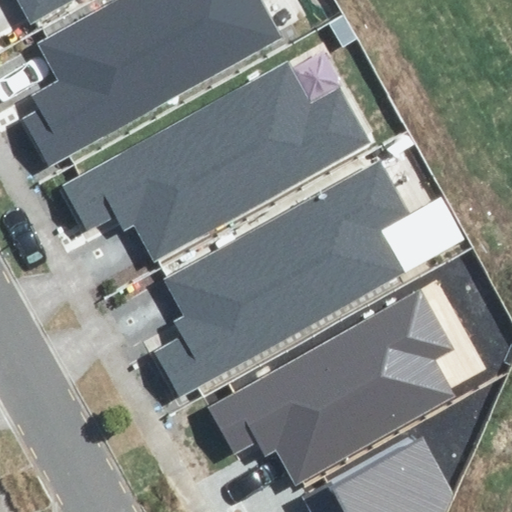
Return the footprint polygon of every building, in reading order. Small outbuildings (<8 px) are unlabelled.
[(0,86),(0,100),(29,151),(234,36),(215,1),(216,0),(87,0),(10,43),(27,71),(0,86)] [(25,0),(30,8),(45,0),(25,0)] [(259,58),(53,173),(88,235),(121,217),(137,245),(359,120),(328,65),(278,93),(259,58)] [(135,313),(170,374),(376,259),(356,224),(405,196),(374,141),(152,266),(168,294),(135,313)] [(419,288),(211,409),(239,456),(262,442),(269,453),(280,447),(300,482),(454,392),(434,359),(454,347),(419,288)] [(422,440),(313,503),(317,511),(446,511),(454,496),(422,440)]
